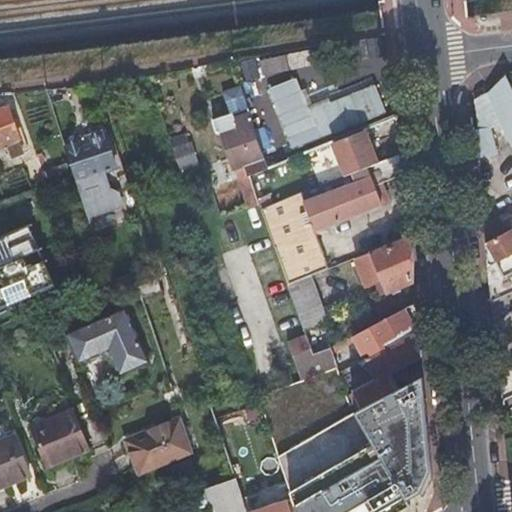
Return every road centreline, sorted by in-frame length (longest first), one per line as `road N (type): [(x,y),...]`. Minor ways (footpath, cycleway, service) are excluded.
road 1 (primary): [(455,242),(477,511)]
road 2 (primary): [(430,45),(455,242)]
